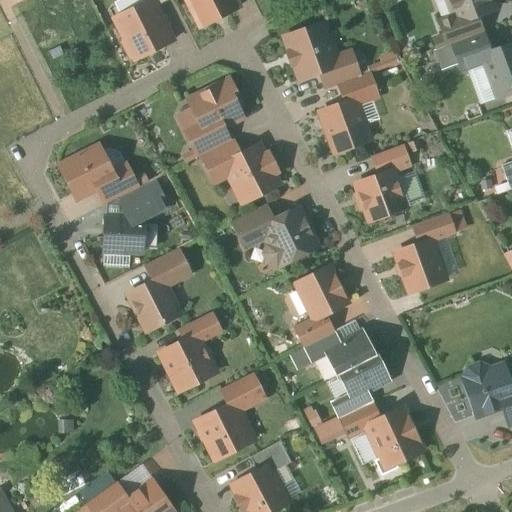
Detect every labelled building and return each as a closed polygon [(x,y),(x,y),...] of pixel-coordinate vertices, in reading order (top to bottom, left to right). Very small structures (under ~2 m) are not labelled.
[(13,0),(18,9),(36,0),(13,0)] [(142,0),(145,4),(151,1),(155,8),(171,0),(142,0)] [(185,0),(200,28),(238,9),(233,0),(185,0)] [(488,0),(448,0),(457,22),(457,23),(479,15),(492,10),(488,0)] [(145,4),(114,20),(125,42),(124,46),(129,57),(133,58),(134,61),(172,42),(155,8),(151,1),(145,4)] [(479,15),(457,23),(457,22),(440,28),(447,47),(451,45),(485,32),(479,15)] [(323,25),(285,39),(290,54),(287,55),(291,66),(294,65),(300,80),(319,73),(338,66),(336,61),(332,50),(331,49),(332,47),(330,41),(328,39),(323,25)] [(485,32),(451,45),(461,72),(484,64),(481,57),(492,53),(485,32)] [(511,45),(492,53),(481,57),(484,64),(497,99),(511,93),(511,45)] [(338,66),(319,73),(325,91),(337,86),(359,78),(359,77),(351,55),(336,61),(338,66)] [(359,78),(337,86),(344,105),(354,101),(356,106),(378,99),(369,74),(359,77),(359,78)] [(229,83),(188,103),(202,130),(205,136),(222,128),(241,118),(230,96),(234,94),(229,83)] [(344,105),(320,114),(334,154),(369,141),(356,106),(354,101),(344,105)] [(205,136),(202,130),(187,138),(197,159),(201,157),(229,143),(222,128),(205,136)] [(229,143),(201,157),(213,182),(228,175),(223,164),(239,157),(231,142),(229,143)] [(239,157),(223,164),(228,175),(243,204),(277,187),(271,176),(276,173),(267,156),(262,158),(257,147),(239,157)] [(401,147),(371,158),(378,176),(391,172),(391,173),(409,167),(401,147)] [(98,148),(60,168),(76,200),(96,189),(114,180),(111,173),(98,148)] [(125,166),(111,173),(114,180),(96,189),(105,205),(137,189),(125,166)] [(511,169),(503,173),(509,192),(511,190),(511,169)] [(378,176),(355,185),(360,197),(357,198),(361,210),(364,209),(369,223),(405,210),(391,173),(391,172),(378,176)] [(264,207),(231,223),(244,248),(265,237),(261,229),(272,223),(264,207)] [(272,223),(261,229),(265,237),(270,247),(268,248),(265,255),(269,263),(276,265),(279,264),(280,266),(316,248),(297,211),(272,223)] [(446,215),(412,227),(419,246),(429,242),(430,243),(453,234),(446,215)] [(144,218),(106,217),(105,252),(143,253),(144,218)] [(419,246),(395,254),(399,264),(398,266),(402,276),(404,277),(410,294),(444,281),(430,243),(429,242),(419,246)] [(177,250),(145,266),(153,282),(160,279),(164,287),(189,274),(177,250)] [(346,305),(328,269),(296,285),(313,320),(314,321),(324,316),(346,305)] [(164,287),(160,279),(153,282),(128,295),(132,303),(131,303),(131,305),(133,304),(139,316),(137,316),(138,318),(139,317),(147,332),(179,316),(164,287)] [(210,314),(178,331),(184,342),(195,336),(199,343),(220,332),(210,314)] [(324,316),(314,321),(313,320),(295,329),(304,348),(333,334),(324,316)] [(333,334),(304,348),(311,361),(326,354),(325,352),(339,345),(333,334)] [(339,345),(325,352),(326,354),(337,376),(339,375),(373,358),(361,334),(339,345)] [(184,342),(160,354),(179,393),(192,386),(198,388),(209,354),(203,352),(199,343),(195,336),(184,342)] [(373,358),(339,375),(351,398),(351,400),(366,392),(387,381),(375,357),(373,358)] [(486,370),(479,367),(468,371),(465,378),(466,380),(463,382),(476,417),(506,407),(511,404),(511,393),(510,389),(502,367),(487,373),(486,370)] [(252,375),(219,391),(227,407),(234,403),(240,416),(241,412),(264,400),(252,375)] [(366,392),(351,400),(351,398),(333,407),(339,420),(372,404),(366,392)] [(240,416),(234,403),(227,407),(196,422),(215,461),(253,442),(240,416)] [(372,404),(339,420),(348,438),(366,430),(364,427),(379,420),(372,404)] [(379,420),(364,427),(366,430),(380,460),(379,464),(382,471),(386,472),(393,469),(394,466),(423,452),(402,409),(379,420)] [(279,443),(249,459),(257,473),(267,467),(271,474),(291,464),(279,443)] [(271,474),(267,467),(257,473),(232,486),(238,498),(236,499),(242,511),(245,510),(246,511),(272,511),(287,504),(271,474)] [(171,511),(151,483),(127,500),(109,511),(171,511)] [(115,484),(86,505),(90,511),(109,511),(127,500),(115,484)]
